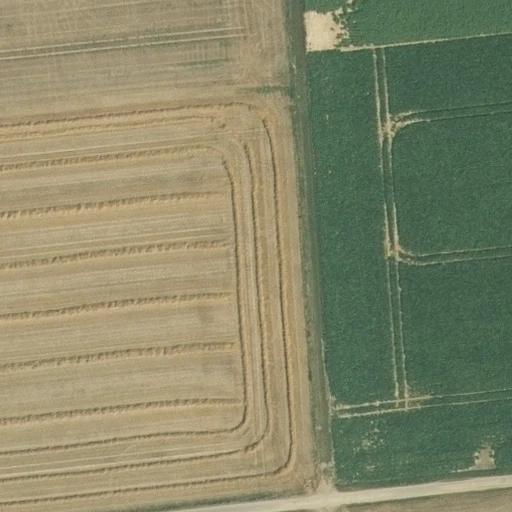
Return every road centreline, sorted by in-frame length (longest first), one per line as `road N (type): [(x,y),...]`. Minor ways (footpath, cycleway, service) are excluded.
road 1 (track): [(323,501),(289,0)]
road 2 (track): [(511,481),(323,501)]
